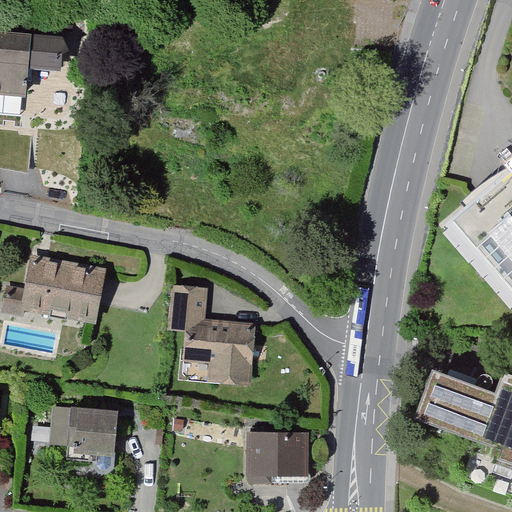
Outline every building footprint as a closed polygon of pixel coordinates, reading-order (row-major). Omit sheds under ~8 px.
[(0,83),(0,90),(0,94),(25,96),(27,68),(59,70),(61,37),(0,32),(0,83)] [(511,161),(450,218),(511,286),(511,161)] [(101,322),(109,267),(31,257),(27,290),(6,287),(2,316),(30,320),(31,313),(101,322)] [(210,289),(173,287),(170,333),(183,334),(181,380),(245,384),(269,385),(272,343),(249,342),(250,322),(208,320),(210,289)] [(497,387),(437,365),(419,415),(506,446),(501,459),(511,463),(511,369),(504,367),(497,387)] [(120,408),(57,406),(56,442),(73,443),(73,454),(118,455),(120,408)] [(314,434),(255,433),(254,477),(314,478),(314,434)]
